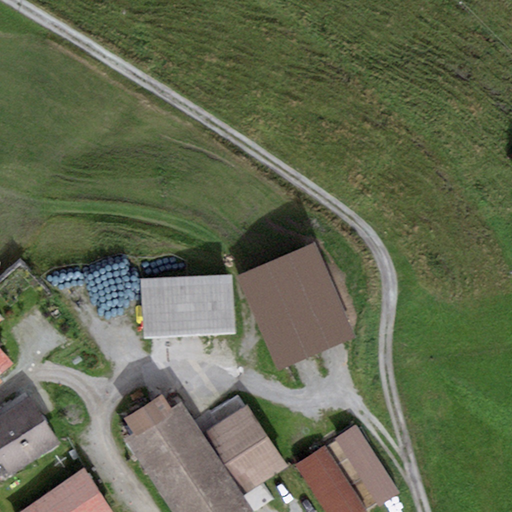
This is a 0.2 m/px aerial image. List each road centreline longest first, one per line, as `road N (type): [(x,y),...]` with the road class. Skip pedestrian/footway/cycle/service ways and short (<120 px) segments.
road 1 (track): [(12,0),(142,78),(372,237),(391,283),(388,382),(424,511)]
road 2 (track): [(412,474),(354,408),(160,366),(133,370),(104,409),(116,466),(150,511)]
